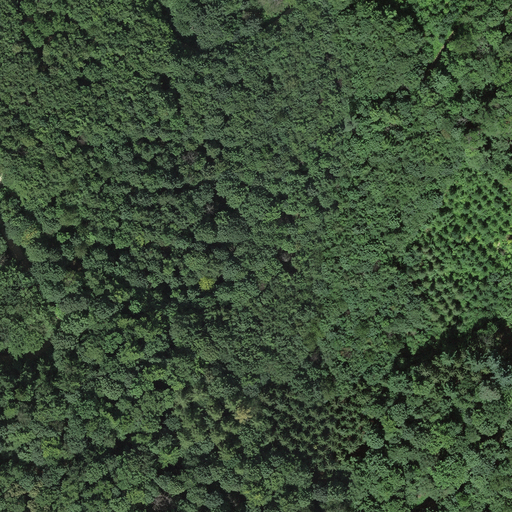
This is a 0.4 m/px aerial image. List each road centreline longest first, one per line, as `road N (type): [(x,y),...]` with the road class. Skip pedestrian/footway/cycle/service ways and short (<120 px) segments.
road 1 (track): [(472,0),(408,116),(271,287),(237,308),(208,312),(82,269),(51,250),(0,180)]
road 2 (track): [(511,33),(480,119),(436,194),(295,372),(319,387),(511,314)]
road 3 (track): [(295,372),(234,379),(207,369),(89,288),(51,250),(36,153),(0,109)]
road 4 (track): [(152,0),(169,39),(184,50),(218,51),(269,29),(302,0)]
road 5 (track): [(0,224),(49,325),(36,349),(0,360)]
road 6 (track): [(511,418),(451,491),(412,511)]
